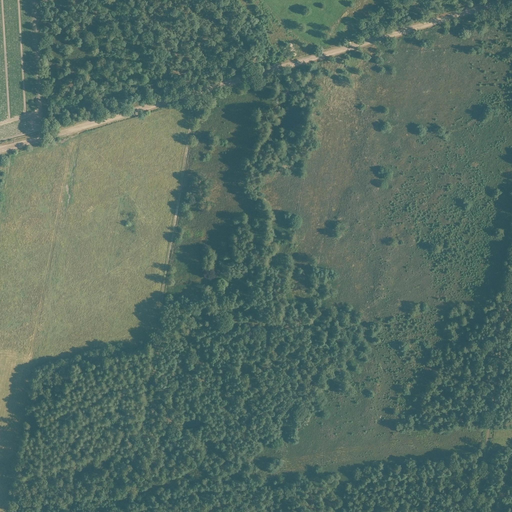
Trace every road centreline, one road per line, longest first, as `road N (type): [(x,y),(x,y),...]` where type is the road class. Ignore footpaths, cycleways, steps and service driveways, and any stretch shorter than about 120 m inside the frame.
road 1 (track): [(0,152),(511,0)]
road 2 (track): [(126,511),(194,95)]
